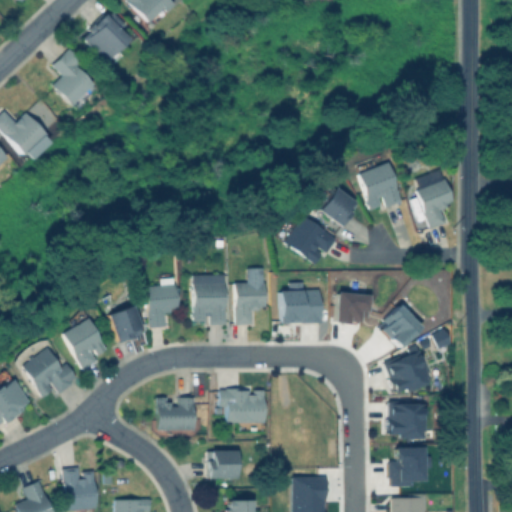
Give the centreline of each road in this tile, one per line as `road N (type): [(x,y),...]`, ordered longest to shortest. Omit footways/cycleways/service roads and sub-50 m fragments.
road 1 (residential): [(0,459),(89,413),(130,370),(162,358),(313,354),(342,370)]
road 2 (tertiary): [(470,0),(471,266)]
road 3 (tertiary): [(471,266),(473,511)]
road 4 (residential): [(342,370),(351,395),(353,511)]
road 5 (residential): [(89,413),(161,469),(180,511)]
